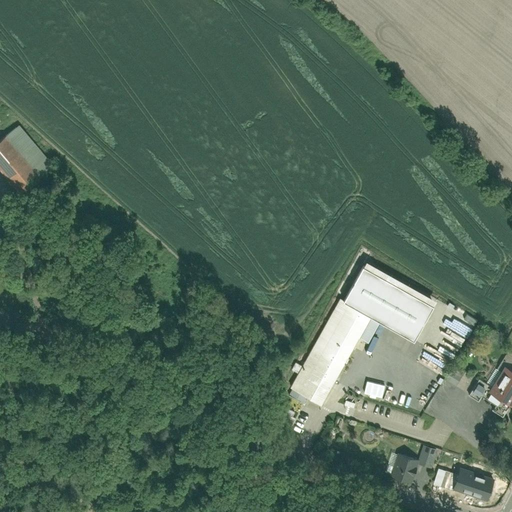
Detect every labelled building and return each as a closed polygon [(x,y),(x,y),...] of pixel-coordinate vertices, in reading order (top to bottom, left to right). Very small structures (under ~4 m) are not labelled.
[(18,123),(0,138),(0,167),(21,192),(54,164),(18,123)] [(362,265),(344,299),(413,337),(432,303),(362,265)] [(340,292),(345,281),(340,279),(336,290),(340,292)] [(291,388),(321,404),(369,316),(340,300),(291,388)] [(479,378),(469,394),(479,400),(482,395),(496,404),(493,409),(503,415),(511,403),(511,369),(506,365),(493,386),(479,378)] [(449,367),(443,377),(454,384),(460,375),(449,367)] [(282,404),(272,422),(286,430),(296,412),(282,404)] [(437,449),(424,445),(418,463),(431,468),(437,449)] [(416,459),(397,453),(392,471),(411,477),(416,459)] [(493,478),(466,469),(458,489),(485,498),(493,478)]
